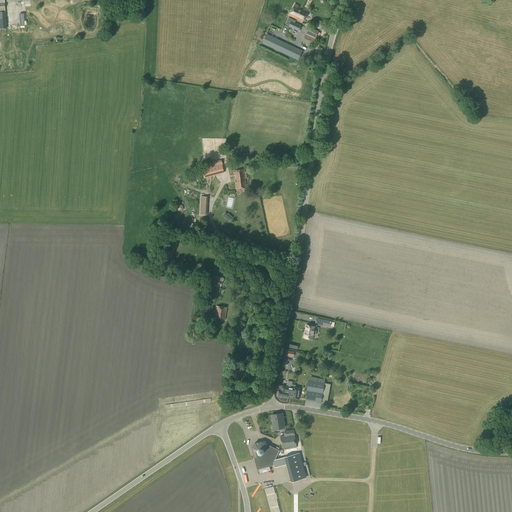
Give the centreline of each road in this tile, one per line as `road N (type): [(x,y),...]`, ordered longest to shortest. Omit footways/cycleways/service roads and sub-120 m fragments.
road 1 (tertiary): [(270,407),(328,54),(347,0)]
road 2 (tertiary): [(270,407),(375,421),(458,449),(511,455)]
road 3 (tertiary): [(90,511),(221,424)]
